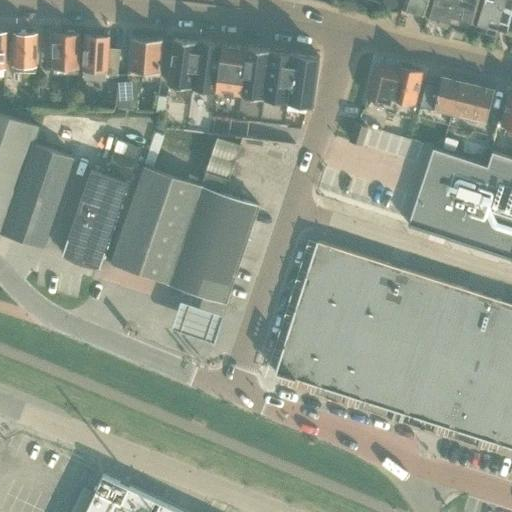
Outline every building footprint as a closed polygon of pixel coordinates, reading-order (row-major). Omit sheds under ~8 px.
[(426,14),(429,0),(404,0),(402,7),(426,14)] [(429,0),(426,14),(439,18),(438,24),(447,27),(449,21),(455,0),(429,0)] [(455,0),(449,21),(458,23),(460,17),(474,21),(479,0),(455,0)] [(479,0),(474,21),(487,25),(485,31),(495,34),(497,28),(505,0),(479,0)] [(511,0),(505,0),(497,28),(511,32),(511,0)] [(78,66),(79,33),(75,33),(74,30),(66,30),(65,33),(53,32),(53,66),(78,66)] [(36,63),(36,32),(14,32),(14,63),(36,63)] [(106,71),(118,73),(119,48),(108,47),(109,35),(85,33),(83,67),(106,68),(106,71)] [(158,71),(161,39),(133,36),(131,63),(130,69),(158,71)] [(197,40),(174,37),(168,84),(191,87),(197,41),(197,40)] [(198,39),(198,42),(197,41),(191,87),(215,90),(222,44),(221,43),(221,42),(198,39)] [(222,42),(222,44),(215,90),(241,93),(247,47),(246,47),(246,46),(222,42)] [(248,45),(248,47),(247,47),(241,93),(264,96),(270,50),(269,50),(269,47),(248,45)] [(271,49),(270,50),(264,96),(287,99),(294,53),(293,53),(293,52),(271,49)] [(294,52),(294,53),(287,99),(313,103),(319,55),(294,52)] [(374,69),(367,97),(388,102),(388,104),(418,110),(420,100),(416,99),(422,70),(412,67),(409,65),(404,64),(401,65),(398,64),(397,68),(381,64),(374,69)] [(132,74),(119,73),(115,105),(137,107),(140,80),(132,79),(132,74)] [(461,88),(463,80),(442,75),(439,85),(426,82),(420,104),(434,107),(451,112),(457,87),(461,88)] [(494,87),(463,80),(461,88),(457,87),(451,112),(452,112),(449,125),(456,127),(460,114),(486,120),(494,87)] [(511,91),(510,91),(501,123),(511,125),(511,91)] [(0,230),(2,231),(38,124),(0,111),(0,230)] [(38,124),(2,231),(42,245),(72,156),(62,152),(71,125),(42,115),(38,124)] [(362,142),(367,126),(355,122),(350,139),(362,142)] [(446,135),(443,146),(454,150),(458,139),(446,135)] [(141,147),(118,139),(106,171),(130,179),(141,147)] [(511,155),(492,149),(488,164),(434,146),(409,222),(511,257),(511,155)] [(144,164),(111,261),(157,276),(167,280),(213,296),(224,299),(256,205),(257,203),(221,190),(226,176),(205,169),(200,183),(144,164)] [(100,265),(129,181),(91,168),(62,252),(100,265)] [(511,447),(511,302),(315,239),(273,371),(511,447)] [(183,511),(103,474),(84,511),(183,511)]
